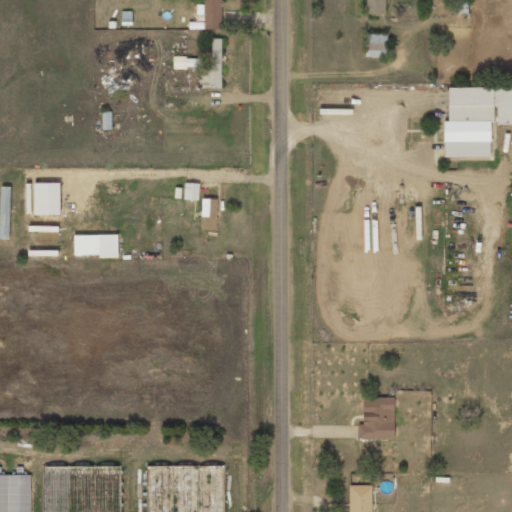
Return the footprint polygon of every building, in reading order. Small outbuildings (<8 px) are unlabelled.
[(220,29),(221,0),(203,0),(204,5),(197,4),(197,16),(203,16),(203,28),(220,29)] [(467,13),(466,0),(454,0),(453,0),(453,14),(467,13)] [(365,56),(387,57),(387,34),(366,34),(365,56)] [(221,39),(211,39),(211,69),(202,69),(201,88),(221,88),(221,39)] [(186,50),(173,50),(173,68),(197,68),(197,59),(187,59),(186,50)] [(444,157),(493,157),(493,124),(511,124),(511,87),(447,87),(447,121),(444,121),(444,157)] [(111,130),(111,111),(102,111),(102,130),(111,130)] [(34,215),(60,215),(59,183),(33,183),(34,215)] [(184,199),(198,200),(198,183),(184,183),(184,199)] [(216,229),(217,199),(202,199),(201,229),(216,229)] [(117,234),(73,235),(74,257),(117,256),(117,234)] [(394,397),(363,397),(362,424),(357,424),(357,439),(393,440),(394,397)] [(223,511),(224,466),(147,466),(146,511),(223,511)] [(0,511),(29,511),(30,475),(0,474),(0,511)] [(371,511),(372,485),(349,485),(348,511),(371,511)]
